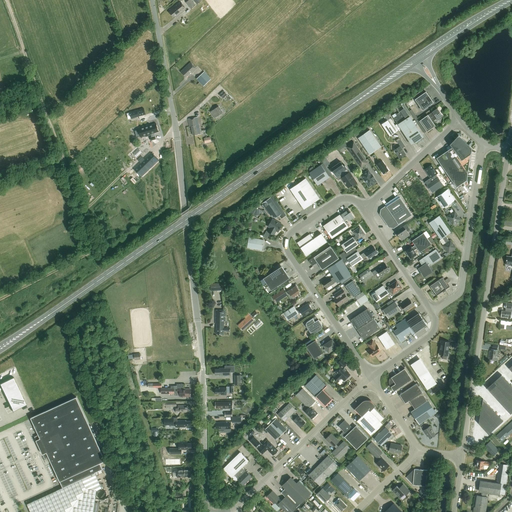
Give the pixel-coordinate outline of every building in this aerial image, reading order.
[(190,9),(195,5),(190,0),(188,0),(186,3),(190,9)] [(173,17),(174,16),(175,18),(186,9),(180,2),(170,10),(171,12),(169,13),(173,17)] [(192,74),(197,69),(190,62),(180,72),(185,78),(190,73),(192,74)] [(204,72),(200,75),(196,79),(203,87),(207,83),(211,79),(204,72)] [(223,99),(228,95),(224,91),(219,95),(223,99)] [(422,111),(433,103),(426,92),(415,99),(422,111)] [(422,136),(400,104),(395,107),(399,112),(392,116),(411,145),(416,142),(416,143),(423,137),(422,136)] [(214,118),(223,113),(219,107),(210,112),(214,118)] [(131,119),(145,115),(144,108),(129,113),(131,119)] [(427,115),(419,121),(427,132),(435,126),(432,122),(436,119),(437,120),(443,116),(437,108),(432,112),(428,115),(427,115)] [(193,135),(200,134),(197,118),(188,119),(189,127),(191,126),(193,135)] [(381,124),(390,136),(395,132),(387,120),(381,124)] [(158,132),(156,124),(148,126),(148,125),(138,128),(138,130),(135,131),(136,137),(140,136),(141,138),(151,135),(151,137),(150,138),(151,140),(155,139),(154,136),(153,133),(158,132)] [(369,155),(381,147),(369,130),(358,138),(369,155)] [(450,144),(452,147),(436,158),(456,187),(466,180),(471,148),(469,147),(458,136),(450,144)] [(400,146),(399,147),(397,147),(396,147),(395,148),(395,149),(394,150),(394,151),(395,153),(396,153),(399,158),(405,155),(401,149),(405,146),(400,139),(397,142),(400,146)] [(361,168),(368,163),(353,142),(346,147),(361,168)] [(138,149),(133,154),(136,157),(142,152),(138,149)] [(159,160),(153,154),(135,170),(141,177),(159,160)] [(325,155),(321,158),(333,177),(335,175),(330,169),(331,168),(328,165),(330,163),(325,155)] [(383,174),(388,171),(386,167),(382,160),(377,164),(381,171),(381,170),(383,174)] [(341,178),(348,188),(352,185),(352,186),(357,183),(349,172),(349,173),(347,169),(344,165),(343,166),(340,162),(331,168),(330,169),(335,175),(336,178),(341,175),(342,177),(341,178)] [(331,175),(323,163),(315,169),(313,166),(310,169),(310,170),(311,172),(309,173),(317,185),(329,177),(331,175)] [(432,193),(443,185),(438,178),(436,175),(438,173),(435,170),(431,165),(424,170),(430,178),(424,182),(427,185),(426,185),(432,193)] [(369,187),(376,182),(373,178),(374,178),(372,175),(368,170),(365,172),(364,172),(362,173),(362,174),(362,175),(361,175),(364,180),(363,181),(365,183),(366,183),(369,187)] [(304,209),(319,199),(305,178),(290,189),(304,209)] [(442,209),(455,200),(448,189),(434,198),(442,209)] [(272,196),(271,194),(261,200),(263,203),(262,203),(263,205),(262,206),(264,209),(265,208),(270,216),(275,218),(284,212),(273,196),(272,196)] [(380,214),(389,227),(393,227),(412,215),(400,197),(381,210),(380,214)] [(340,216),(340,215),(323,226),(331,239),(348,227),(344,221),(347,218),(349,221),(354,217),(350,212),(350,213),(348,211),(347,212),(346,211),(341,215),(340,216)] [(459,221),(459,218),(455,211),(447,217),(453,225),(459,221)] [(439,240),(443,245),(442,246),(448,253),(449,253),(449,254),(450,254),(452,253),(452,252),(452,251),(456,248),(450,240),(449,241),(445,236),(450,233),(439,216),(429,223),(441,239),(439,240)] [(282,225),(272,219),(268,227),(270,228),(268,232),(270,233),(273,235),(276,231),(278,232),(282,225)] [(407,231),(409,229),(406,224),(399,229),(401,232),(397,235),(399,239),(400,238),(402,240),(409,235),(407,231)] [(358,245),(355,240),(357,238),(358,239),(365,234),(359,227),(352,232),(355,236),(353,238),(353,237),(341,245),(346,253),(358,245)] [(419,252),(431,244),(423,233),(412,241),(415,245),(411,247),(405,251),(410,258),(416,255),(414,251),(417,248),(419,252)] [(306,256),(327,242),(321,234),(313,239),(309,234),(297,243),(306,256)] [(262,250),(263,240),(248,238),(247,248),(262,250)] [(322,270),(339,258),(330,246),(314,257),(308,261),(312,266),(317,263),(322,270)] [(363,254),(365,257),(366,256),(368,258),(370,259),(371,258),(372,257),(374,255),(375,256),(377,254),(378,251),(376,251),(373,247),(365,253),(364,252),(363,253),(363,254)] [(430,265),(442,258),(436,249),(419,261),(422,266),(418,269),(424,277),(434,271),(430,265)] [(345,261),(349,268),(362,259),(365,257),(363,254),(363,253),(360,255),(357,252),(345,261)] [(332,275),(337,283),(351,273),(343,261),(332,269),(335,274),(332,275)] [(375,271),(377,274),(378,273),(379,276),(382,276),(383,276),(383,274),(386,272),(387,273),(389,272),(389,268),(388,268),(385,264),(375,271)] [(271,290),(286,280),(289,278),(282,266),(263,279),(261,281),(265,288),(268,286),(271,290)] [(377,274),(375,271),(374,270),(371,272),(369,268),(359,275),(363,282),(373,275),(374,276),(377,274)] [(336,281),(333,277),(331,279),(329,277),(322,282),(326,288),(334,283),(333,283),(336,281)] [(429,286),(436,296),(449,287),(442,277),(429,286)] [(353,297),(360,292),(352,280),(345,286),(353,297)] [(393,294),(401,288),(396,281),(388,287),(389,288),(386,290),(383,286),(371,294),(376,302),(389,293),(388,293),(391,291),(393,294)] [(223,290),(222,283),(210,284),(211,291),(223,290)] [(293,297),(295,297),(299,295),(299,293),(298,291),(299,290),(297,287),(296,287),(294,287),(287,291),(286,292),(284,289),(272,297),(276,303),(287,295),(288,294),(290,293),(291,295),(292,295),(293,297)] [(349,299),(342,289),(334,295),(336,298),(334,299),(339,306),(349,299)] [(361,304),(369,299),(365,294),(357,299),(361,304)] [(386,303),(388,306),(382,310),(388,319),(401,310),(403,308),(405,311),(413,306),(409,300),(401,306),(399,307),(395,302),(394,302),(392,299),(386,303)] [(510,319),(511,305),(511,303),(506,303),(505,311),(502,311),(501,317),(507,318),(506,318),(510,319)] [(300,312),(304,317),(312,311),(308,304),(297,311),(294,306),(280,315),(285,322),(298,313),(300,312)] [(350,320),(363,340),(380,328),(367,308),(350,320)] [(225,321),(225,311),(215,310),(215,324),(216,324),(216,334),(223,334),(223,331),(229,332),(229,328),(223,328),(223,321),(225,321)] [(244,328),(254,319),(248,313),(244,317),(246,319),(240,324),(244,328)] [(405,319),(392,328),(401,342),(405,339),(403,336),(410,331),(412,334),(426,325),(419,314),(407,321),(405,319)] [(315,322),(312,318),(304,324),(308,330),(307,330),(306,331),(305,330),(305,331),(304,333),(304,334),(305,335),(305,336),(306,337),(307,337),(307,336),(308,336),(309,337),(310,336),(311,336),(321,330),(321,329),(322,329),(322,327),(322,326),(322,325),(318,319),(315,322)] [(386,350),(395,344),(386,331),(378,337),(386,350)] [(314,359),(324,353),(315,340),(305,347),(314,359)] [(332,340),(324,345),(328,353),(337,347),(332,340)] [(378,353),(381,351),(377,345),(376,346),(373,341),(367,344),(371,349),(368,351),(372,357),(376,354),(376,355),(378,354),(378,353)] [(447,356),(449,342),(441,341),(439,354),(447,356)] [(496,361),(498,350),(491,349),(490,352),(489,351),(488,360),(496,361)] [(430,388),(436,384),(419,359),(410,365),(427,390),(430,388)] [(344,381),(350,375),(343,368),(346,365),(341,360),(337,363),(341,367),(335,372),(337,374),(333,378),(338,382),(341,379),(344,381)] [(412,379),(404,369),(391,378),(390,378),(390,379),(389,379),(389,380),(389,381),(389,382),(389,383),(389,384),(390,385),(394,391),(412,379)] [(325,406),(332,399),(322,390),(326,386),(316,375),(305,385),(325,406)] [(511,386),(501,375),(487,388),(510,414),(511,412),(511,386)] [(13,377),(0,383),(0,384),(13,411),(27,404),(13,377)] [(405,403),(421,392),(422,392),(416,384),(399,395),(405,403)] [(177,386),(176,386),(171,386),(171,389),(162,389),(162,394),(174,394),(177,394),(177,396),(180,395),(180,397),(187,397),(187,396),(191,396),(191,390),(187,390),(187,389),(185,389),(185,388),(177,388),(177,386)] [(229,393),(233,393),(233,386),(229,386),(226,386),(226,388),(220,388),(221,389),(215,389),(215,394),(221,394),(221,395),(226,395),(226,393),(229,393)] [(302,388),(295,396),(308,408),(304,412),(311,419),(317,413),(312,408),(310,406),(315,401),(302,388)] [(63,488),(94,473),(102,470),(100,464),(105,461),(76,398),(31,419),(38,435),(34,437),(44,459),(48,457),(63,488)] [(371,435),(382,424),(380,422),(384,419),(373,408),(376,405),(374,404),(372,401),(371,400),(369,399),(367,399),(365,399),(363,400),(354,409),(362,416),(357,421),(371,435)] [(483,399),(478,423),(488,434),(503,421),(483,399)] [(427,400),(415,409),(411,412),(417,421),(415,421),(419,427),(423,424),(422,422),(436,413),(427,400)] [(289,403),(286,406),(277,414),(284,421),(289,417),(293,420),(300,428),(305,423),(298,415),(297,416),(294,412),(296,410),(289,403)] [(177,421),(177,418),(164,418),(165,425),(176,425),(176,427),(186,427),(186,426),(191,426),(191,421),(186,422),(186,421),(177,421)] [(287,429),(276,419),(265,429),(276,440),(287,429)] [(346,435),(344,437),(356,449),(368,438),(356,426),(353,429),(344,420),(338,426),(346,435)] [(511,421),(500,432),(496,436),(502,441),(509,435),(510,436),(511,434),(511,421)] [(430,439),(435,435),(429,426),(423,430),(426,434),(430,439)] [(381,446),(393,435),(388,430),(385,427),(374,439),(381,446)] [(339,460),(350,449),(343,441),(338,447),(336,444),(339,442),(331,434),(325,439),(333,447),(334,446),(336,448),(332,453),(339,460)] [(267,440),(261,446),(266,451),(268,450),(273,455),(274,454),(275,454),(277,452),(277,451),(278,450),(267,440)] [(492,456),(499,450),(490,440),(484,446),(492,456)] [(179,441),(179,448),(170,448),(170,454),(182,454),(182,450),(191,450),(191,444),(187,444),(187,441),(179,441)] [(383,471),(389,466),(382,458),(381,458),(379,456),(382,453),(372,442),(366,448),(376,458),(375,459),(376,460),(378,462),(376,464),(383,471)] [(391,443),(391,445),(387,444),(386,448),(390,449),(389,451),(400,454),(402,446),(391,443)] [(232,478),(235,474),(242,468),(249,461),(240,452),(223,469),(232,478)] [(319,486),(339,466),(328,456),(309,475),(319,486)] [(359,481),(371,469),(357,456),(346,467),(359,481)] [(476,464),(475,465),(474,466),(475,467),(475,468),(483,469),(484,465),(489,466),(489,462),(476,460),(476,464)] [(481,481),(479,491),(482,491),(481,497),(477,496),(476,508),(474,508),(474,511),(478,511),(484,511),(487,498),(486,497),(486,492),(504,495),(509,465),(500,464),(497,484),(481,481)] [(185,468),(176,469),(176,468),(172,469),(172,473),(177,472),(177,478),(192,477),(191,470),(185,470),(185,468)] [(242,468),(235,474),(239,478),(237,479),(243,485),(252,477),(246,471),(242,468)] [(426,486),(427,470),(414,469),(406,477),(413,485),(426,486)] [(230,479),(223,472),(219,476),(226,483),(230,479)] [(94,473),(63,488),(56,491),(27,505),(30,511),(93,511),(96,491),(101,488),(94,473)] [(338,473),(331,480),(345,494),(343,496),(346,498),(349,496),(353,500),(359,494),(354,489),(353,490),(351,488),(352,487),(338,473)] [(285,489),(300,504),(311,494),(299,481),(297,483),(291,477),(282,486),(285,489)] [(335,490),(332,487),(328,483),(322,489),(322,488),(316,494),(325,503),(331,497),(326,493),(329,491),(331,493),(335,490)] [(400,489),(397,486),(395,487),(394,487),(393,488),(393,490),(392,490),(400,498),(404,494),(406,495),(410,491),(403,485),(400,489)] [(296,508),(300,504),(285,489),(281,493),(285,497),(296,508)] [(422,497),(427,493),(422,489),(418,493),(422,497)] [(291,511),(296,508),(285,497),(281,501),(272,491),(267,496),(274,504),(274,503),(278,507),(279,507),(280,508),(281,507),(286,511),(291,511)] [(317,497),(309,502),(311,506),(319,502),(317,497)] [(341,511),(346,506),(340,500),(335,505),(341,511)] [(320,503),(316,508),(319,511),(324,508),(320,503)] [(402,511),(394,503),(384,511),(402,511)]
